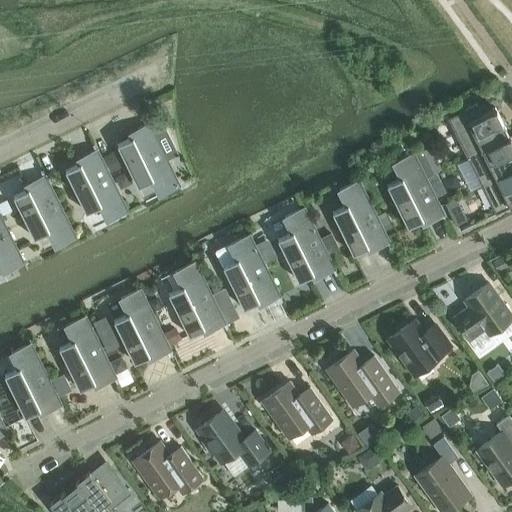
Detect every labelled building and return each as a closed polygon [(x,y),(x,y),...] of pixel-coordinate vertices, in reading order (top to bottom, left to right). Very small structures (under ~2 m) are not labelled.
[(448,118),(468,158),(510,137),(495,108),(482,115),(477,104),(448,118)] [(138,135),(118,145),(139,188),(153,180),(161,195),(180,186),(167,160),(178,154),(166,129),(155,135),(147,119),(145,120),(147,125),(135,131),(138,135)] [(402,136),(394,141),(400,152),(408,147),(402,136)] [(511,141),(510,137),(468,158),(482,186),(511,170),(511,141)] [(101,206),(108,221),(109,221),(128,212),(95,145),(93,146),(95,151),(83,157),(85,161),(66,171),(87,213),(101,206)] [(429,146),(414,153),(426,177),(441,170),(429,146)] [(117,150),(104,157),(111,171),(124,165),(117,150)] [(414,153),(394,163),(402,178),(387,185),(408,228),(428,218),(430,222),(442,216),(445,221),(447,220),(426,177),(414,153)] [(49,232),(56,246),(57,247),(76,237),(43,170),(41,171),(44,176),(31,182),(34,187),(14,197),(35,239),(49,232)] [(511,170),(482,186),(496,214),(511,206),(511,170)] [(359,181),(339,190),(347,205),(332,213),(354,255),(374,245),(376,249),(388,243),(390,248),(392,247),(359,181)] [(456,199),(444,205),(450,216),(462,210),(456,199)] [(7,200),(0,203),(0,208),(3,215),(12,210),(7,200)] [(304,208),(285,217),(292,233),(278,240),(299,282),(319,272),(321,277),(333,271),(336,276),(338,275),(327,254),(320,239),(304,208)] [(0,263),(4,272),(5,273),(24,263),(0,214),(0,263)] [(331,233),(320,239),(327,254),(338,249),(331,233)] [(231,245),(216,253),(223,267),(244,309),(264,299),(267,304),(279,298),(281,303),(283,302),(250,235),(230,245),(231,245)] [(506,256),(494,262),(498,271),(510,264),(506,256)] [(195,262),(176,272),(183,287),(169,294),(190,336),(210,326),(212,331),(224,325),(226,330),(228,329),(226,324),(211,295),(195,262)] [(470,307),(454,318),(470,339),(485,328),(490,335),(511,319),(511,315),(489,283),(465,300),(470,307)] [(224,288),(211,295),(226,324),(239,318),(224,288)] [(141,289),(121,299),(128,314),(114,321),(135,364),(155,354),(157,358),(169,352),(172,357),(174,356),(169,346),(162,333),(141,289)] [(86,316),(66,326),(74,341),(59,348),(81,391),(100,381),(103,385),(115,379),(117,384),(119,383),(86,316)] [(420,333),(421,328),(415,320),(389,339),(415,375),(441,356),(440,354),(451,346),(436,325),(424,333),(420,333)] [(174,328),(162,333),(169,346),(180,340),(174,328)] [(31,343),(12,353),(19,368),(5,375),(26,418),(46,408),(48,412),(60,406),(63,411),(64,410),(31,343)] [(375,356),(363,364),(354,350),(323,372),(324,373),(328,369),(353,405),(370,394),(378,406),(399,391),(375,356)] [(122,356),(110,362),(116,374),(123,370),(125,363),(122,356)] [(498,364),(488,372),(494,380),(504,373),(498,364)] [(473,374),(470,387),(474,392),(489,385),(479,371),(473,374)] [(64,375),(52,380),(60,396),(71,390),(64,375)] [(311,387),(299,396),(289,382),(259,404),(260,404),(264,401),(289,437),(306,426),(311,433),(333,418),(311,387)] [(436,395),(425,402),(432,413),(443,406),(436,395)] [(418,406),(408,413),(414,421),(424,414),(418,406)] [(452,408),(442,416),(450,426),(460,419),(452,408)] [(223,410),(198,428),(206,439),(204,443),(211,451),(215,451),(223,462),(235,453),(241,454),(249,466),(270,451),(256,431),(244,439),(223,410)] [(502,432),(477,450),(503,486),(511,479),(511,419),(509,415),(497,424),(502,432)] [(0,417),(0,435),(5,433),(8,438),(10,437),(0,417)] [(345,440),(344,447),(349,454),(360,446),(352,435),(345,440)] [(444,437),(433,444),(442,456),(416,475),(442,511),(445,511),(470,494),(449,464),(458,457),(444,437)] [(181,447),(170,455),(161,442),(134,460),(160,497),(177,485),(182,493),(203,478),(181,447)] [(289,468),(273,480),(278,487),(294,476),(289,468)] [(50,504),(56,511),(112,511),(110,509),(130,493),(114,470),(99,482),(90,472),(76,483),(77,485),(66,494),(65,492),(50,504)] [(381,492),(357,510),(358,511),(398,511),(400,511),(402,511),(412,505),(398,486),(384,496),(381,492)] [(313,497),(301,497),(301,499),(302,511),(313,511),(313,497)]
